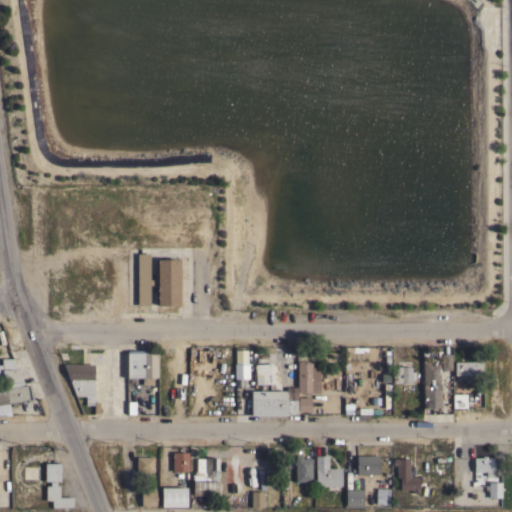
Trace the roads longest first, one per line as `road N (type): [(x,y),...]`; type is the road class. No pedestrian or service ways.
road 1 (residential): [(0,430),(511,427)]
road 2 (residential): [(29,332),(511,325)]
road 3 (residential): [(0,201),(12,298),(99,511)]
